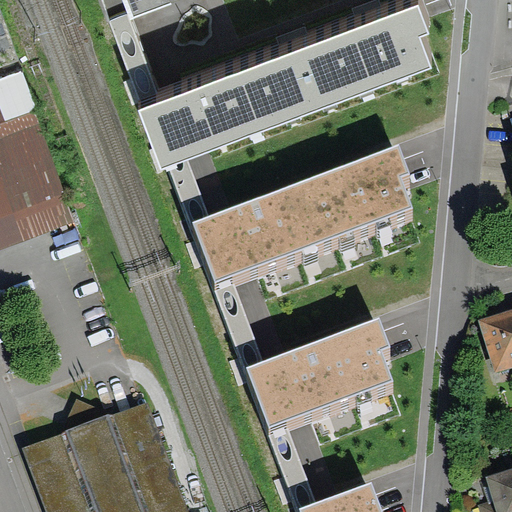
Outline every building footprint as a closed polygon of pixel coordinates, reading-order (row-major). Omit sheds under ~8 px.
[(101,0),(110,21),(133,11),(163,0),(101,0)] [(155,80),(134,87),(151,169),(176,162),(443,62),(430,27),(440,23),(431,0),(366,0),(167,77),(155,80)] [(110,21),(108,22),(134,87),(155,80),(133,11),(110,21)] [(0,113),(3,121),(0,121),(0,242),(66,218),(16,79),(0,84),(0,113)] [(511,149),(495,154),(511,216),(511,149)] [(202,226),(177,233),(206,308),(233,301),(421,232),(409,200),(419,196),(403,153),(202,226)] [(176,162),(151,169),(177,233),(202,226),(176,162)] [(233,301),(206,308),(233,380),(260,373),(233,301)] [(511,317),(474,329),(491,383),(511,376),(511,317)] [(260,373),(233,380),(258,445),(283,440),(397,397),(386,369),(397,365),(383,326),(260,373)] [(79,407),(64,439),(28,453),(49,511),(181,511),(144,410),(111,422),(79,407)] [(306,511),(283,440),(258,445),(280,511),(306,511)] [(511,511),(511,479),(480,491),(487,511),(511,511)] [(308,511),(381,511),(373,488),(308,511)]
